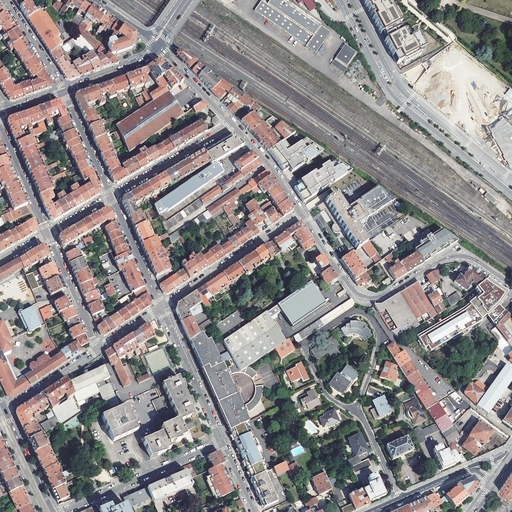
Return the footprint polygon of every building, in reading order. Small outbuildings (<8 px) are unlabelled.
[(14,0),(19,6),(20,8),(29,2),(26,0),(14,0)] [(73,0),(56,0),(56,1),(52,6),(62,17),(69,7),(73,0)] [(73,0),(69,7),(72,9),(73,6),(79,10),(86,1),(84,0),(73,0)] [(282,0),(260,0),(254,10),(305,46),(304,47),(314,54),(329,32),(282,0)] [(310,0),(293,0),(297,5),(302,2),(309,12),(316,8),(310,0)] [(361,0),(368,12),(371,11),(373,16),(374,17),(372,19),(379,32),(380,34),(382,33),(386,40),(384,41),(389,50),(391,54),(393,53),(394,55),(395,57),(393,58),(396,64),(402,61),(418,52),(425,48),(418,34),(412,38),(410,39),(405,31),(400,21),(395,12),(387,0),(361,0)] [(77,14),(78,15),(80,15),(82,12),(86,15),(93,6),(91,5),(86,1),(79,10),(77,14)] [(29,2),(20,8),(21,10),(27,19),(40,11),(38,9),(35,11),(29,2)] [(49,5),(47,2),(39,7),(38,9),(40,11),(44,8),(49,5)] [(84,20),(76,31),(79,35),(82,38),(90,46),(96,52),(100,46),(102,43),(96,39),(93,37),(91,35),(84,30),(90,22),(98,10),(94,7),(93,6),(86,15),(84,20)] [(40,11),(27,19),(42,43),(47,50),(50,54),(58,48),(67,43),(44,8),(40,11)] [(90,22),(92,24),(95,20),(99,23),(105,14),(104,13),(98,10),(90,22)] [(0,26),(1,27),(10,20),(5,13),(4,12),(0,15),(0,26)] [(100,33),(111,18),(106,15),(105,14),(99,23),(103,25),(100,29),(99,28),(97,32),(93,37),(96,39),(100,33)] [(76,15),(70,25),(76,31),(84,20),(76,15)] [(111,31),(117,23),(115,22),(111,18),(100,33),(102,34),(102,33),(103,33),(107,28),(111,31)] [(10,20),(1,27),(6,36),(16,29),(13,24),(10,20)] [(93,32),(88,29),(92,24),(90,22),(84,30),(91,35),(93,32)] [(111,31),(114,33),(111,39),(113,40),(117,35),(123,27),(118,23),(117,23),(111,31)] [(108,43),(107,45),(111,55),(115,54),(116,53),(132,48),(135,35),(125,28),(123,27),(117,35),(118,36),(117,44),(116,44),(115,42),(114,41),(113,41),(112,41),(111,41),(109,42),(108,43)] [(8,49),(22,39),(19,34),(16,29),(6,36),(2,38),(4,41),(8,38),(11,43),(7,46),(8,49)] [(18,56),(29,49),(26,44),(22,39),(8,49),(10,52),(14,50),(15,52),(14,52),(15,54),(16,53),(18,56)] [(64,52),(75,45),(74,43),(73,41),(62,48),(64,52)] [(344,45),(330,64),(343,73),(356,54),(344,45)] [(91,54),(101,69),(103,69),(107,67),(110,66),(96,52),(90,46),(88,48),(91,53),(91,54)] [(96,52),(110,66),(112,66),(116,64),(118,63),(111,55),(109,53),(107,55),(104,52),(106,51),(100,46),(96,52)] [(62,52),(61,53),(58,48),(50,54),(52,58),(55,62),(64,57),(62,54),(63,53),(62,52)] [(24,65),(35,58),(34,56),(29,49),(18,56),(22,62),(21,63),(22,64),(23,64),(24,65)] [(179,52),(176,55),(177,57),(179,59),(187,67),(189,68),(193,64),(196,67),(192,72),(196,76),(198,78),(205,70),(180,52),(179,52)] [(418,52),(402,61),(404,64),(420,55),(418,52)] [(84,58),(93,72),(94,72),(98,71),(101,69),(91,54),(84,58)] [(64,57),(55,62),(63,75),(65,77),(67,80),(68,80),(70,81),(80,77),(73,66),(70,68),(68,65),(71,63),(71,62),(66,56),(64,57)] [(73,66),(80,77),(84,76),(87,74),(93,72),(84,58),(83,57),(81,59),(83,62),(82,63),(81,62),(80,63),(78,60),(72,65),(73,66)] [(28,72),(39,65),(38,64),(35,58),(24,65),(26,69),(26,70),(26,71),(27,71),(28,72)] [(163,76),(171,71),(161,61),(159,61),(157,61),(152,64),(148,67),(146,68),(150,73),(149,74),(155,82),(156,81),(161,78),(163,76)] [(442,64),(441,62),(425,81),(436,100),(442,97),(452,118),(457,115),(468,132),(502,115),(480,73),(465,81),(477,107),(465,113),(453,91),(457,88),(444,63),(442,64)] [(35,76),(43,71),(43,70),(39,65),(28,72),(31,75),(30,76),(31,77),(32,77),(32,78),(35,76)] [(150,73),(146,68),(143,70),(141,71),(139,72),(145,85),(149,84),(146,76),(149,74),(150,73)] [(4,70),(0,72),(0,85),(0,86),(10,80),(5,73),(6,72),(5,71),(4,71),(4,70)] [(205,70),(198,78),(205,85),(211,92),(219,83),(209,76),(210,73),(205,70)] [(51,86),(52,84),(46,75),(43,71),(35,76),(36,78),(37,80),(38,80),(30,83),(34,94),(37,93),(43,91),(51,88),(51,86)] [(163,76),(167,83),(177,76),(176,75),(171,71),(163,76)] [(145,85),(139,72),(136,73),(132,74),(126,77),(130,88),(131,90),(135,89),(145,85)] [(167,83),(165,84),(170,90),(183,82),(179,78),(178,77),(177,76),(167,83)] [(130,88),(126,77),(120,79),(110,82),(115,94),(124,91),(125,92),(127,91),(126,90),(130,88)] [(161,78),(156,81),(160,88),(149,95),(152,102),(167,92),(170,90),(165,84),(161,78)] [(11,101),(13,102),(25,97),(20,85),(14,87),(11,83),(12,82),(12,81),(11,81),(10,80),(0,86),(2,89),(9,101),(11,101)] [(219,83),(211,92),(218,98),(219,100),(224,94),(220,91),(222,89),(229,94),(232,89),(221,81),(219,83)] [(20,85),(25,97),(26,97),(34,94),(30,83),(30,82),(23,84),(23,83),(21,83),(21,85),(20,85)] [(115,94),(110,82),(104,84),(96,87),(101,96),(107,93),(108,94),(107,95),(107,96),(108,96),(109,99),(116,96),(115,94)] [(188,87),(183,82),(170,90),(171,92),(174,90),(177,94),(188,87)] [(101,96),(96,87),(90,89),(87,91),(85,91),(89,104),(97,101),(99,104),(99,106),(105,104),(101,96)] [(131,90),(140,110),(145,107),(141,97),(138,98),(135,89),(131,90)] [(236,100),(238,102),(243,96),(232,89),(229,94),(228,95),(236,100)] [(142,92),(148,105),(152,102),(149,95),(147,90),(142,92)] [(75,96),(75,98),(81,111),(82,114),(87,111),(87,110),(88,109),(86,105),(89,104),(85,91),(76,94),(75,96)] [(177,106),(167,92),(152,102),(148,105),(145,107),(140,110),(116,125),(128,153),(138,146),(141,144),(168,125),(171,123),(182,116),(183,115),(177,106)] [(185,105),(189,111),(193,109),(203,102),(198,96),(185,105)] [(243,96),(238,102),(249,109),(250,109),(256,113),(258,111),(260,109),(243,96)] [(49,105),(53,117),(57,116),(59,119),(60,118),(60,120),(67,117),(66,115),(60,103),(59,102),(57,101),(49,105)] [(195,113),(207,106),(203,102),(193,109),(195,113)] [(43,107),(50,125),(52,124),(50,118),(53,117),(49,105),(48,105),(46,105),(43,107)] [(235,106),(230,111),(233,114),(238,109),(237,108),(238,107),(237,105),(236,106),(235,106)] [(37,109),(42,122),(45,121),(47,126),(50,125),(43,107),(38,108),(37,109)] [(32,131),(34,136),(35,136),(38,135),(43,133),(46,132),(42,122),(37,109),(32,110),(31,111),(25,113),(30,126),(37,124),(39,129),(32,131)] [(95,116),(92,109),(87,111),(82,114),(84,119),(85,121),(95,116)] [(237,118),(241,122),(251,115),(248,112),(246,113),(246,112),(237,118)] [(26,127),(27,127),(28,131),(31,129),(30,126),(25,113),(23,114),(19,115),(18,116),(23,129),(24,128),(24,129),(26,128),(26,127)] [(251,115),(241,122),(246,128),(250,132),(262,124),(259,121),(261,119),(261,118),(259,116),(258,116),(256,117),(253,114),(251,115)] [(18,116),(8,119),(8,121),(7,122),(12,135),(13,137),(20,134),(19,133),(20,132),(19,130),(23,129),(18,116)] [(95,116),(85,121),(88,127),(89,129),(99,124),(95,116)] [(60,120),(56,122),(59,126),(57,127),(58,128),(59,128),(60,129),(70,125),(69,122),(67,117),(60,120)] [(192,127),(198,137),(205,133),(207,132),(200,122),(192,127)] [(511,126),(510,122),(492,132),(510,166),(511,164),(511,126)] [(99,124),(89,129),(91,134),(94,141),(105,136),(108,135),(103,123),(99,124)] [(285,140),(294,133),(280,123),(273,130),(274,131),(275,130),(285,140)] [(262,124),(250,132),(258,140),(260,142),(270,133),(262,124)] [(61,137),(73,132),(73,130),(70,125),(60,129),(44,137),(46,141),(47,143),(54,140),(57,139),(61,137)] [(183,132),(189,142),(191,141),(198,137),(192,127),(183,132)] [(20,134),(13,137),(16,142),(16,144),(25,140),(23,135),(24,135),(25,137),(27,137),(26,132),(20,134)] [(65,145),(77,140),(76,137),(75,135),(73,132),(61,137),(64,142),(62,143),(63,144),(64,144),(65,145)] [(176,136),(182,146),(187,143),(189,142),(183,132),(176,136)] [(270,133),(260,142),(264,147),(268,151),(279,143),(270,133)] [(211,165),(216,162),(245,145),(240,139),(235,139),(232,134),(227,137),(219,142),(220,145),(218,146),(216,148),(214,145),(209,148),(203,152),(209,163),(211,165)] [(105,136),(94,141),(97,147),(98,149),(108,144),(105,136)] [(168,141),(174,151),(176,150),(182,146),(176,136),(168,141)] [(161,145),(167,155),(172,152),(174,151),(168,141),(165,142),(162,137),(158,139),(158,140),(160,143),(161,145)] [(25,140),(16,144),(19,151),(20,153),(35,146),(31,138),(25,140)] [(54,140),(58,148),(63,146),(61,143),(60,143),(57,139),(54,140)] [(69,151),(80,146),(79,144),(77,140),(65,145),(66,147),(65,148),(66,150),(67,150),(68,151),(69,151)] [(279,143),(268,151),(276,161),(281,168),(286,165),(288,168),(291,172),(302,165),(301,163),(304,161),(307,159),(308,160),(315,156),(314,154),(319,150),(304,140),(289,150),(282,141),(281,143),(279,143)] [(108,144),(98,149),(100,154),(101,156),(112,151),(108,144)] [(39,148),(37,145),(35,146),(20,153),(22,157),(25,163),(42,156),(41,153),(38,154),(35,150),(39,148)] [(154,149),(160,159),(161,158),(167,155),(161,145),(156,147),(156,146),(154,147),(155,148),(154,149)] [(73,159),(84,154),(83,152),(80,146),(69,151),(73,159)] [(141,151),(149,165),(155,162),(160,159),(154,149),(153,149),(150,150),(148,150),(149,151),(146,152),(144,149),(141,151)] [(112,151),(101,156),(104,162),(105,164),(115,159),(112,151)] [(133,160),(140,171),(144,168),(149,165),(141,151),(139,152),(141,156),(138,157),(138,156),(136,157),(137,158),(133,160)] [(194,172),(209,163),(203,152),(195,156),(188,160),(194,172)] [(234,164),(240,171),(258,159),(256,157),(251,152),(234,164)] [(76,166),(87,162),(86,158),(84,154),(73,159),(75,163),(74,164),(74,165),(76,165),(76,166)] [(47,167),(46,163),(42,165),(40,160),(44,159),(42,156),(25,163),(27,168),(30,174),(47,167)] [(0,159),(0,170),(10,166),(9,165),(6,157),(0,159)] [(115,159),(105,164),(108,171),(109,173),(118,168),(119,168),(115,159)] [(258,159),(240,171),(242,175),(244,178),(252,172),(254,171),(258,168),(262,164),(260,162),(258,159)] [(125,172),(128,178),(138,172),(140,171),(133,160),(121,166),(125,172)] [(195,172),(194,172),(188,160),(180,165),(172,170),(179,181),(195,172)] [(80,174),(91,170),(90,168),(87,162),(76,166),(80,174)] [(216,162),(211,166),(167,196),(154,205),(154,206),(160,217),(163,225),(207,194),(219,186),(228,180),(217,164),(216,162)] [(299,187),(294,190),(303,203),(316,194),(315,192),(318,190),(320,192),(329,185),(328,183),(331,181),(332,183),(344,175),(343,173),(348,169),(336,162),(335,163),(330,166),(328,164),(321,169),(322,171),(317,175),(315,173),(297,185),(299,187)] [(0,191),(17,183),(14,175),(12,171),(11,168),(10,166),(0,170),(0,191)] [(47,167),(30,174),(32,180),(35,185),(52,177),(51,174),(47,176),(45,171),(48,169),(47,167)] [(118,168),(109,173),(114,184),(117,184),(123,181),(128,178),(125,172),(123,173),(122,171),(120,172),(118,168)] [(87,180),(94,177),(93,175),(91,170),(80,174),(83,182),(87,180)] [(179,181),(172,170),(170,171),(164,174),(171,186),(179,181)] [(223,191),(221,192),(223,193),(227,191),(226,190),(231,187),(234,185),(233,184),(233,183),(238,180),(237,179),(242,175),(240,171),(228,180),(219,186),(223,191)] [(249,185),(252,189),(271,176),(270,175),(267,171),(263,174),(248,184),(249,185)] [(162,175),(155,180),(162,190),(169,186),(169,187),(171,186),(164,174),(162,175)] [(263,194),(266,192),(277,185),(276,183),(273,179),(271,176),(252,189),(251,190),(253,193),(260,189),(263,194)] [(52,177),(35,185),(37,190),(39,196),(51,190),(56,188),(55,185),(52,186),(50,182),(53,180),(52,177)] [(100,193),(100,191),(95,180),(95,179),(94,177),(87,180),(88,184),(86,185),(86,186),(83,188),(90,200),(100,195),(100,193)] [(154,181),(147,185),(152,195),(160,190),(160,191),(162,191),(162,190),(155,180),(154,181)] [(20,189),(17,183),(0,191),(1,194),(2,195),(5,193),(6,196),(0,198),(0,204),(5,202),(22,194),(20,189)] [(73,187),(83,204),(86,202),(88,201),(90,200),(83,188),(79,191),(76,185),(73,187)] [(145,186),(138,190),(144,200),(151,195),(152,196),(153,196),(152,195),(147,185),(145,186)] [(268,197),(269,198),(269,197),(272,201),(282,194),(281,192),(277,185),(266,192),(269,196),(268,197)] [(207,194),(211,199),(213,198),(221,192),(223,191),(219,186),(207,194)] [(69,196),(76,208),(78,207),(83,204),(73,187),(70,189),(73,194),(69,196)] [(51,190),(39,196),(42,201),(43,203),(49,201),(53,199),(51,192),(52,192),(51,190)] [(129,195),(135,204),(135,205),(142,201),(143,202),(144,201),(144,200),(138,190),(136,191),(129,195)] [(241,196),(238,192),(238,191),(237,190),(218,202),(223,209),(232,202),(241,196)] [(496,201),(487,192),(484,196),(492,204),(496,201)] [(60,195),(69,212),(74,209),(76,208),(69,196),(66,198),(63,193),(60,195)] [(22,194),(5,202),(6,205),(10,204),(12,208),(8,210),(10,213),(27,205),(25,200),(22,194)] [(207,194),(163,225),(166,231),(204,205),(204,204),(211,199),(207,194)] [(274,204),(277,208),(287,201),(284,196),(282,194),(272,201),(272,202),(272,203),(273,204),(274,204)] [(321,213),(324,210),(333,224),(333,225),(332,225),(331,226),(331,227),(331,229),(331,230),(332,232),(334,232),(335,233),(337,233),(338,233),(341,231),(343,235),(345,234),(356,250),(361,247),(366,243),(356,227),(367,220),(356,204),(346,210),(335,194),(317,206),(321,213)] [(57,196),(60,202),(56,204),(63,216),(64,215),(69,212),(60,195),(57,196)] [(129,218),(137,214),(132,206),(135,204),(129,195),(123,199),(122,202),(125,210),(129,218)] [(54,221),(63,216),(56,204),(53,205),(51,202),(50,202),(49,201),(43,203),(44,206),(50,220),(54,221)] [(259,209),(253,201),(252,201),(247,205),(245,206),(251,214),(259,209)] [(276,215),(279,220),(293,211),(292,209),(288,203),(287,201),(277,208),(277,209),(276,210),(277,211),(278,211),(280,212),(276,215)] [(222,209),(223,209),(218,202),(215,205),(219,211),(222,209)] [(223,209),(222,209),(228,217),(233,214),(234,214),(232,210),(236,208),(232,202),(223,209)] [(269,219),(272,225),(274,224),(279,220),(276,215),(273,211),(274,210),(269,203),(261,208),(262,209),(264,211),(267,209),(269,210),(265,213),(269,219)] [(10,213),(1,217),(2,218),(5,224),(21,217),(30,213),(30,212),(29,209),(27,205),(10,213)] [(148,211),(152,221),(160,217),(154,206),(152,207),(155,215),(153,216),(150,210),(148,211)] [(247,228),(253,237),(258,235),(259,234),(254,227),(263,221),(265,219),(262,215),(260,211),(262,209),(261,208),(261,207),(259,209),(251,214),(248,217),(250,221),(245,224),(247,228)] [(112,224),(115,223),(114,221),(109,210),(105,209),(97,214),(103,224),(105,228),(107,227),(105,223),(108,221),(109,222),(110,221),(112,224)] [(172,243),(212,216),(208,210),(169,237),(172,243)] [(132,224),(134,229),(145,224),(142,219),(143,218),(142,216),(141,217),(140,214),(139,213),(137,214),(129,218),(132,224)] [(103,224),(97,214),(95,214),(88,219),(94,229),(103,224)] [(233,214),(228,217),(234,226),(238,223),(236,220),(233,214)] [(36,232),(37,228),(33,219),(28,222),(27,221),(26,222),(26,223),(25,223),(32,234),(33,234),(36,232)] [(94,229),(88,219),(83,222),(81,223),(87,233),(94,229)] [(300,222),(285,232),(289,237),(293,234),(295,236),(293,237),(295,240),(297,240),(301,246),(312,239),(306,230),(300,222)] [(32,234),(25,223),(21,225),(19,225),(20,226),(19,227),(25,238),(27,237),(32,234)] [(87,233),(81,223),(80,224),(72,228),(78,238),(87,233)] [(108,236),(118,231),(115,224),(115,223),(112,224),(107,227),(105,228),(105,229),(108,236)] [(138,236),(142,245),(154,240),(146,223),(145,224),(134,229),(138,236)] [(25,238),(19,227),(16,229),(15,228),(14,228),(14,229),(13,230),(20,241),(21,241),(25,238)] [(78,238),(72,228),(69,230),(66,232),(72,242),(78,238)] [(248,241),(253,237),(247,228),(245,229),(243,230),(243,229),(241,230),(242,231),(241,232),(247,241),(248,241)] [(20,241),(13,230),(12,231),(11,230),(10,231),(10,232),(8,233),(13,245),(18,242),(20,241)] [(415,253),(423,264),(428,260),(427,259),(437,252),(455,241),(439,230),(416,244),(418,247),(413,251),(415,253)] [(111,243),(122,238),(121,237),(118,231),(108,236),(111,243)] [(72,242),(66,232),(59,235),(59,238),(58,239),(62,247),(62,248),(67,245),(69,249),(64,251),(65,255),(77,250),(75,247),(72,242)] [(241,245),(247,241),(241,232),(236,235),(235,234),(234,235),(235,236),(234,237),(240,246),(241,245)] [(267,245),(274,256),(287,248),(290,251),(295,247),(289,237),(285,232),(276,238),(267,245)] [(8,233),(0,237),(7,249),(8,248),(13,245),(8,233)] [(82,244),(84,247),(92,244),(89,236),(87,237),(88,240),(83,242),(82,239),(79,240),(82,244)] [(236,249),(240,246),(234,237),(231,239),(230,238),(229,239),(229,240),(228,240),(229,242),(235,250),(236,249)] [(114,251),(125,246),(123,241),(123,240),(122,238),(111,243),(114,251)] [(144,251),(147,256),(164,248),(163,245),(159,247),(157,242),(160,241),(159,238),(154,240),(142,245),(144,251)] [(312,239),(301,246),(296,249),(300,255),(315,244),(312,239)] [(427,259),(428,260),(457,243),(455,241),(437,252),(427,259)] [(230,253),(235,250),(229,242),(227,243),(220,248),(225,256),(230,253)] [(366,243),(361,247),(370,259),(376,254),(368,242),(366,243)] [(224,257),(225,256),(220,248),(218,245),(210,250),(205,243),(203,244),(206,247),(209,252),(216,263),(224,257)] [(263,247),(261,249),(266,257),(267,256),(270,260),(272,258),(271,257),(274,256),(267,245),(263,247)] [(47,259),(50,257),(45,247),(42,246),(36,249),(42,260),(43,261),(45,261),(44,259),(46,258),(47,259)] [(117,258),(128,253),(128,251),(125,246),(114,251),(117,258)] [(149,261),(151,267),(169,259),(167,256),(164,257),(162,253),(165,251),(164,248),(147,256),(149,261)] [(41,261),(42,260),(36,249),(31,253),(25,256),(31,266),(38,263),(39,265),(42,264),(41,261)] [(255,252),(253,254),(261,265),(267,261),(265,258),(266,257),(261,249),(259,250),(255,252)] [(77,250),(65,255),(66,257),(70,265),(82,259),(78,250),(77,250)] [(208,254),(201,259),(207,268),(214,264),(216,263),(209,252),(208,253),(208,254)] [(117,258),(114,259),(116,263),(120,272),(121,271),(134,265),(132,260),(131,259),(130,256),(128,253),(117,258)] [(352,253),(340,261),(347,270),(354,281),(365,273),(352,253)] [(391,253),(385,257),(390,265),(394,262),(396,261),(391,253)] [(399,264),(406,274),(412,271),(423,264),(415,253),(399,264)] [(107,254),(98,258),(102,265),(107,262),(110,261),(107,254)] [(206,269),(207,268),(201,259),(199,255),(195,258),(192,254),(190,256),(191,257),(199,274),(206,269)] [(245,259),(251,267),(252,266),(254,270),(261,265),(253,254),(251,255),(247,257),(245,259)] [(315,260),(322,272),(330,267),(322,255),(315,260)] [(31,266),(25,256),(22,258),(19,259),(23,268),(24,271),(29,268),(29,269),(31,268),(30,267),(31,266)] [(195,276),(199,274),(191,257),(188,259),(190,263),(186,266),(184,262),(182,263),(184,269),(189,280),(195,276)] [(54,370),(66,362),(61,354),(51,360),(48,356),(45,355),(37,360),(37,363),(34,362),(30,365),(30,368),(33,372),(16,384),(7,365),(2,354),(11,350),(8,343),(12,341),(11,340),(2,321),(0,322),(0,281),(23,268),(19,259),(0,270),(0,380),(8,397),(10,397),(12,398),(54,370)] [(82,259),(70,265),(71,268),(74,275),(87,269),(82,259)] [(154,272),(156,277),(164,274),(172,270),(173,270),(172,267),(169,268),(167,263),(170,262),(169,259),(151,267),(154,272)] [(237,264),(244,274),(245,276),(251,271),(249,268),(251,267),(245,259),(243,260),(237,264)] [(388,270),(388,271),(395,281),(397,280),(406,274),(399,264),(396,261),(394,262),(395,264),(396,265),(390,269),(389,268),(388,269),(388,270)] [(45,285),(45,284),(59,278),(54,266),(53,264),(49,266),(46,267),(39,270),(45,285)] [(230,269),(223,274),(230,283),(232,282),(242,276),(241,276),(244,274),(237,264),(230,269)] [(134,265),(121,271),(132,293),(133,293),(144,288),(140,278),(138,273),(137,272),(134,265)] [(477,287),(487,279),(470,267),(469,268),(468,267),(465,270),(466,271),(462,277),(459,275),(454,282),(466,291),(472,283),(477,287)] [(332,281),(333,283),(338,280),(331,268),(320,275),(323,280),(323,281),(326,285),(332,281)] [(87,269),(74,275),(75,277),(79,286),(92,280),(87,269)] [(183,284),(189,280),(184,269),(175,275),(182,285),(183,284)] [(177,289),(182,285),(175,275),(170,279),(169,277),(174,273),(172,270),(164,274),(167,278),(168,280),(175,290),(177,289)] [(439,280),(437,278),(433,272),(432,272),(426,276),(429,281),(431,284),(439,280)] [(32,290),(38,287),(32,273),(26,276),(32,290)] [(365,273),(354,281),(358,286),(361,288),(362,288),(366,290),(370,287),(368,284),(370,281),(365,273)] [(167,278),(164,274),(156,277),(158,283),(167,278)] [(206,285),(210,292),(213,296),(230,284),(230,283),(223,274),(220,276),(218,277),(216,279),(214,280),(211,281),(209,283),(206,285)] [(382,281),(384,286),(391,282),(389,277),(382,281)] [(59,278),(45,284),(51,296),(64,290),(60,281),(59,278)] [(111,284),(115,295),(117,299),(126,294),(119,278),(110,282),(111,284)] [(92,280),(79,286),(82,294),(83,296),(95,291),(93,286),(98,284),(95,279),(92,280)] [(477,287),(475,289),(479,295),(468,304),(469,304),(465,307),(418,335),(425,348),(429,346),(431,350),(454,337),(455,339),(457,338),(456,336),(459,335),(483,320),(488,317),(499,306),(496,303),(507,293),(500,288),(487,279),(477,287)] [(173,291),(175,290),(168,280),(160,286),(164,294),(167,295),(173,291)] [(408,287),(398,294),(418,326),(431,318),(437,315),(427,298),(432,295),(432,293),(434,290),(431,284),(429,281),(420,286),(417,282),(408,287)] [(95,291),(83,296),(84,299),(88,307),(99,302),(115,295),(111,284),(105,287),(107,293),(99,296),(97,290),(95,291)] [(204,310),(205,310),(210,307),(204,296),(210,292),(206,285),(203,287),(195,292),(204,310)] [(133,293),(136,297),(140,295),(141,298),(138,300),(145,310),(147,308),(150,306),(151,302),(144,288),(133,293)] [(302,288),(296,292),(304,303),(309,299),(302,288)] [(337,295),(339,298),(346,292),(345,289),(337,295)] [(283,297),(285,300),(294,294),(292,291),(283,297)] [(181,323),(191,318),(189,312),(190,311),(192,317),(205,310),(204,310),(195,292),(192,294),(177,304),(176,311),(181,323)] [(445,310),(435,293),(432,295),(427,298),(437,315),(445,310)] [(457,293),(446,300),(451,307),(456,303),(461,299),(457,293)] [(507,293),(496,303),(499,306),(500,305),(507,293)] [(391,332),(398,338),(418,326),(398,294),(389,300),(381,305),(374,305),(391,332)] [(128,299),(126,295),(119,300),(121,303),(128,299)] [(60,313),(72,308),(71,306),(68,297),(54,303),(59,314),(60,313)] [(351,299),(341,305),(345,312),(352,307),(353,307),(353,306),(353,305),(354,304),(354,303),(351,299)] [(140,313),(145,310),(138,300),(132,304),(139,314),(140,313)] [(99,302),(88,307),(91,314),(92,316),(98,313),(104,311),(99,302)] [(259,312),(261,316),(265,313),(275,306),(273,303),(259,312)] [(133,317),(139,314),(132,304),(124,309),(131,319),(133,317)] [(44,320),(53,316),(49,309),(52,307),(51,305),(39,310),(44,320)] [(324,317),(328,323),(345,312),(341,305),(324,317)] [(488,317),(495,328),(498,326),(495,321),(504,312),(500,305),(499,306),(488,317)] [(21,315),(20,315),(27,330),(28,329),(29,329),(30,329),(31,330),(32,331),(41,326),(32,307),(22,311),(22,313),(22,314),(21,315)] [(64,322),(66,321),(76,317),(76,315),(72,308),(60,313),(64,322)] [(32,333),(32,331),(31,330),(30,329),(29,329),(28,329),(27,330),(20,315),(21,315),(22,314),(22,313),(22,311),(21,310),(20,309),(19,310),(17,310),(16,312),(17,314),(18,315),(26,331),(26,333),(27,334),(28,335),(30,335),(31,334),(32,333)] [(125,323),(131,319),(124,309),(117,314),(123,324),(125,323)] [(214,326),(224,341),(248,325),(238,310),(214,326)] [(502,325),(509,318),(509,317),(504,312),(495,321),(498,326),(495,328),(502,337),(506,342),(511,337),(502,325)] [(98,313),(92,316),(93,318),(94,320),(95,323),(102,320),(101,318),(98,313)] [(224,341),(223,342),(228,351),(231,355),(233,359),(240,372),(247,367),(266,354),(274,349),(285,342),(278,331),(273,324),(265,313),(261,316),(248,325),(224,341)] [(116,329),(109,319),(106,314),(101,318),(102,320),(104,323),(110,332),(114,330),(116,329)] [(118,327),(123,324),(117,314),(109,319),(116,329),(118,327)] [(70,330),(80,326),(78,322),(76,317),(66,321),(70,330)] [(323,326),(328,323),(324,317),(319,319),(323,326)] [(185,332),(189,341),(202,333),(213,325),(210,319),(196,329),(195,325),(193,321),(191,318),(181,323),(182,325),(185,332)] [(319,329),(323,326),(319,319),(315,322),(319,329)] [(315,331),(319,329),(315,322),(311,325),(315,331)] [(108,334),(110,332),(104,323),(102,324),(102,323),(100,323),(101,324),(97,327),(100,336),(105,336),(108,334)] [(343,329),(341,330),(345,337),(347,335),(350,335),(354,335),(358,335),(360,337),(362,339),(363,341),(371,337),(369,335),(368,333),(369,332),(367,331),(365,329),(367,327),(365,326),(361,325),(358,323),(354,323),(350,323),(350,325),(344,326),(345,328),(343,329)] [(143,327),(139,330),(144,342),(152,338),(153,340),(154,339),(149,327),(148,324),(143,327)] [(310,334),(315,331),(311,325),(306,328),(310,334)] [(76,339),(84,335),(81,328),(80,326),(70,330),(69,331),(73,340),(76,339)] [(310,334),(306,328),(302,331),(306,337),(310,334)] [(495,328),(491,331),(498,341),(502,337),(495,328)] [(135,332),(131,335),(136,346),(139,345),(139,346),(141,345),(140,344),(145,342),(144,342),(139,330),(135,332)] [(189,341),(192,347),(192,346),(192,345),(193,345),(197,343),(198,344),(203,342),(208,345),(212,343),(210,340),(206,342),(202,333),(189,341)] [(302,340),(298,334),(293,337),(297,344),(302,340)] [(73,344),(79,353),(83,351),(80,348),(88,344),(84,335),(76,339),(77,342),(73,344)] [(125,339),(120,342),(126,357),(128,360),(131,358),(129,354),(134,352),(136,356),(139,355),(136,346),(131,335),(125,339)] [(334,346),(337,344),(333,337),(311,351),(317,360),(330,351),(335,359),(341,356),(334,346)] [(497,344),(507,355),(511,351),(511,349),(506,342),(502,337),(497,344)] [(274,349),(280,358),(294,349),(288,340),(285,342),(274,349)] [(116,345),(113,347),(119,360),(126,357),(120,342),(116,345)] [(246,407),(243,408),(228,374),(231,373),(229,369),(226,370),(223,363),(222,364),(220,360),(221,360),(219,356),(218,356),(212,343),(208,345),(203,342),(198,344),(197,343),(193,345),(192,345),(192,346),(192,347),(199,361),(201,360),(204,368),(202,368),(216,400),(229,428),(230,431),(230,430),(244,423),(249,421),(248,419),(244,411),(247,410),(248,411),(253,409),(255,406),(257,404),(259,401),(261,397),(262,394),(262,388),(262,386),(255,388),(255,391),(254,394),(253,398),(250,401),(246,405),(245,405),(246,407)] [(66,348),(73,358),(78,354),(79,353),(73,344),(66,348)] [(393,344),(387,349),(426,410),(437,404),(404,352),(400,354),(393,344)] [(114,368),(123,388),(130,385),(133,381),(125,364),(121,366),(119,362),(119,361),(119,360),(113,347),(110,349),(105,352),(111,366),(114,365),(115,368),(114,368)] [(61,354),(66,362),(68,361),(73,358),(66,348),(60,352),(61,354)] [(33,372),(30,368),(16,377),(6,356),(11,353),(12,351),(11,350),(2,354),(7,365),(16,384),(33,372)] [(228,351),(219,356),(221,360),(231,355),(228,351)] [(487,359),(497,366),(500,362),(490,354),(487,359)] [(250,369),(248,368),(247,367),(240,372),(233,359),(229,361),(231,366),(228,367),(229,369),(231,373),(231,374),(235,373),(238,373),(242,373),(244,374),(247,375),(248,376),(250,377),(252,379),(257,375),(254,373),(252,370),(250,369)] [(481,367),(492,375),(498,366),(497,366),(487,359),(481,367)] [(303,383),(309,380),(301,363),(295,366),(295,368),(285,373),(291,384),(301,379),(303,383)] [(396,375),(394,374),(396,367),(386,363),(380,378),(393,382),(396,375)] [(88,374),(68,383),(74,395),(95,385),(100,383),(102,387),(98,389),(99,393),(107,410),(111,407),(116,406),(118,404),(109,384),(105,386),(103,381),(109,378),(104,367),(100,368),(98,365),(90,369),(91,372),(90,373),(89,370),(86,372),(88,374)] [(476,406),(487,414),(490,411),(499,398),(505,389),(511,379),(511,370),(505,365),(488,389),(478,382),(475,383),(473,385),(472,384),(470,385),(464,393),(465,394),(477,406),(476,406)] [(346,367),(339,376),(337,375),(329,385),(342,394),(343,392),(345,393),(358,376),(346,367)] [(136,379),(139,384),(151,379),(148,374),(136,379)] [(153,437),(143,442),(150,458),(165,453),(165,451),(170,448),(169,444),(172,442),(173,443),(180,441),(180,439),(186,437),(184,432),(183,431),(185,430),(187,429),(188,430),(195,427),(192,420),(185,423),(184,420),(191,417),(192,417),(194,416),(192,409),(193,409),(190,399),(188,400),(184,390),(185,390),(182,382),(181,383),(178,377),(162,384),(167,395),(168,399),(173,408),(174,412),(178,420),(172,423),(168,425),(162,428),(164,432),(157,435),(153,437)] [(74,395),(68,383),(66,378),(56,385),(52,387),(59,399),(64,395),(66,397),(69,395),(71,397),(74,395)] [(95,385),(74,395),(71,397),(69,395),(66,397),(68,400),(74,396),(78,403),(99,393),(98,389),(95,385)] [(55,401),(59,399),(52,387),(48,390),(44,393),(42,394),(50,406),(50,407),(53,405),(56,403),(55,401)] [(503,402),(510,393),(505,389),(499,398),(503,402)] [(306,393),(306,394),(299,397),(301,401),(300,402),(302,407),(305,405),(308,410),(319,405),(312,391),(306,393)] [(50,406),(42,394),(37,397),(33,400),(41,413),(44,411),(43,410),(50,406)] [(370,411),(374,420),(391,413),(384,397),(372,402),(375,408),(370,411)] [(148,426),(149,428),(152,426),(160,423),(158,420),(164,417),(168,415),(166,411),(162,402),(160,398),(152,402),(158,415),(157,416),(148,426)] [(37,415),(41,413),(33,400),(32,401),(28,403),(27,404),(34,414),(38,420),(39,419),(38,416),(37,416),(37,415)] [(424,420),(416,401),(406,406),(408,410),(408,411),(407,413),(408,415),(409,417),(410,419),(412,420),(415,424),(424,420)] [(34,414),(27,404),(17,410),(17,412),(16,414),(17,417),(23,430),(34,425),(30,416),(34,414)] [(437,405),(437,404),(426,410),(435,424),(439,431),(452,450),(456,457),(460,455),(454,446),(455,445),(453,441),(459,437),(438,405),(437,405)] [(106,428),(113,442),(138,431),(127,406),(117,410),(116,406),(111,407),(113,412),(101,417),(106,428)] [(511,406),(502,421),(511,428),(511,406)] [(59,426),(52,411),(47,415),(50,421),(41,425),(46,432),(59,426)] [(324,417),(320,419),(324,428),(328,426),(329,427),(335,424),(334,422),(340,419),(336,411),(334,412),(333,411),(323,416),(324,417)] [(79,416),(62,423),(65,431),(82,423),(79,416)] [(244,423),(230,430),(243,459),(245,458),(248,464),(246,465),(252,479),(266,472),(265,469),(263,465),(265,464),(269,462),(252,424),(246,427),(244,423)] [(499,439),(500,438),(481,425),(478,423),(468,437),(469,438),(482,446),(483,447),(485,451),(487,450),(488,452),(496,449),(502,441),(499,439)] [(34,425),(23,430),(28,439),(29,441),(41,435),(36,424),(34,425)] [(423,434),(416,437),(419,444),(426,441),(424,437),(439,431),(435,424),(422,430),(423,434)] [(415,434),(416,437),(423,434),(422,430),(420,431),(416,428),(413,432),(415,434)] [(41,435),(29,441),(34,452),(34,453),(48,447),(42,434),(41,435)] [(307,438),(310,444),(318,441),(315,434),(307,438)] [(348,460),(351,467),(361,463),(358,456),(368,451),(360,434),(348,440),(356,456),(348,460)] [(410,436),(386,447),(388,452),(387,453),(388,455),(389,454),(392,461),(416,450),(410,436)] [(482,446),(469,438),(462,447),(474,456),(482,446)] [(48,447),(34,453),(38,461),(39,462),(52,456),(49,449),(48,447)] [(441,471),(454,465),(454,464),(459,462),(456,457),(452,450),(443,454),(440,447),(433,450),(434,453),(433,453),(441,471)] [(6,451),(0,453),(0,465),(10,461),(10,459),(6,451)] [(210,462),(211,462),(214,468),(214,469),(222,465),(225,464),(220,454),(219,452),(207,457),(210,462)] [(459,462),(461,464),(464,463),(464,462),(466,460),(464,456),(461,457),(460,455),(456,457),(459,462)] [(52,456),(39,462),(40,464),(43,471),(57,465),(52,456)] [(354,474),(371,466),(368,459),(361,463),(351,467),(354,474)] [(10,461),(0,465),(0,473),(1,474),(14,468),(13,467),(10,461)] [(285,463),(274,468),(277,475),(288,470),(287,468),(285,463)] [(183,467),(186,472),(187,475),(194,472),(191,464),(183,467)] [(287,468),(288,470),(293,479),(301,475),(296,464),(287,468)] [(57,465),(43,471),(44,473),(47,480),(61,474),(57,465)] [(214,469),(214,468),(207,471),(211,479),(208,480),(216,500),(234,493),(228,478),(227,478),(226,475),(223,467),(222,466),(222,465),(214,469)] [(14,468),(1,474),(5,483),(18,477),(17,476),(14,468)] [(264,508),(287,497),(277,475),(274,468),(266,472),(252,479),(251,479),(254,486),(256,490),(259,497),(260,501),(262,505),(264,508)] [(61,474),(47,480),(51,489),(52,491),(65,484),(63,478),(70,475),(68,471),(61,474)] [(147,489),(153,501),(157,511),(160,511),(165,510),(160,499),(185,488),(190,499),(197,496),(189,479),(187,475),(186,472),(147,489)] [(499,491),(503,494),(510,500),(511,497),(511,472),(505,482),(499,491)] [(369,505),(368,502),(362,490),(357,492),(353,493),(354,494),(348,496),(352,505),(348,507),(347,506),(345,501),(343,502),(341,498),(343,498),(338,488),(337,488),(329,473),(324,475),(331,490),(340,507),(341,511),(353,511),(366,506),(369,505)] [(331,490),(324,475),(324,474),(311,480),(319,496),(331,490)] [(371,485),(362,489),(362,490),(368,502),(371,501),(372,502),(386,495),(382,487),(378,478),(376,478),(375,475),(368,479),(371,485)] [(18,477),(5,483),(8,491),(9,493),(23,486),(22,485),(18,477)] [(473,477),(456,484),(458,486),(468,497),(469,499),(474,491),(479,484),(476,480),(473,477)] [(65,484),(52,491),(55,497),(58,502),(69,497),(66,490),(69,489),(67,484),(65,484)] [(17,510),(18,509),(31,503),(30,501),(23,486),(9,493),(17,510)] [(445,496),(455,508),(468,497),(458,486),(445,496)] [(123,499),(127,509),(145,501),(146,504),(153,501),(147,489),(123,499)] [(434,494),(425,498),(434,508),(442,503),(434,494)] [(496,505),(506,511),(508,511),(509,511),(508,510),(511,503),(511,501),(510,500),(503,494),(496,505)] [(309,507),(318,503),(315,498),(306,502),(308,508),(309,507)] [(411,511),(429,511),(434,508),(425,498),(422,499),(407,506),(411,511)] [(244,507),(240,500),(236,502),(239,509),(244,507)] [(19,511),(34,511),(32,506),(31,503),(18,509),(19,511)]
